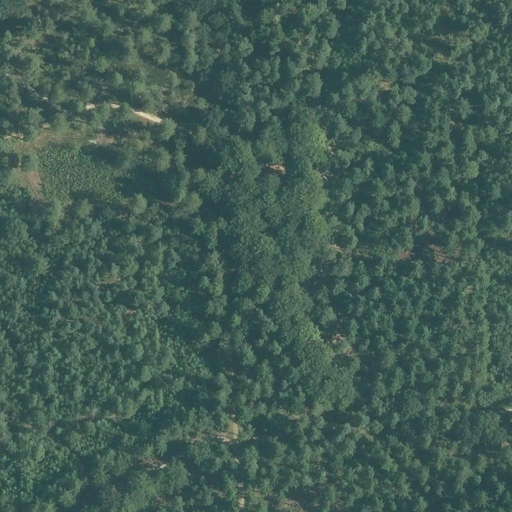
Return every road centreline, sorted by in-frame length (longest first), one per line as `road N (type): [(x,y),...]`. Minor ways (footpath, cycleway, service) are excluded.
road 1 (track): [(0,73),(71,117),(98,103),(129,105),(218,153),(296,115),(315,119),(328,229),(309,267),(326,344),(388,410),(430,423),(511,412)]
road 2 (track): [(218,153),(244,511)]
